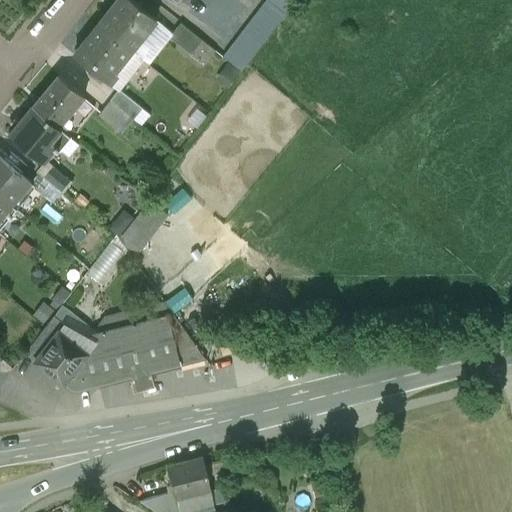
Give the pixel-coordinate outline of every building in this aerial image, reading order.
[(131,0),(118,0),(99,25),(143,60),(148,64),(172,34),(155,21),(156,20),(131,0)] [(265,0),(223,55),(241,69),(293,0),(265,0)] [(197,58),(208,42),(181,23),(169,38),(197,58)] [(87,40),(91,43),(78,60),(118,91),(143,60),(99,25),(87,40)] [(59,75),(33,106),(59,128),(85,97),(59,75)] [(33,106),(32,105),(8,134),(43,164),(55,150),(57,152),(59,149),(59,148),(60,147),(56,144),(54,146),(52,144),(52,143),(51,142),(61,130),(59,128),(33,106)] [(0,158),(0,197),(15,209),(27,195),(25,192),(31,185),(32,184),(0,158)] [(49,163),(39,175),(62,193),(63,194),(72,182),(49,163)] [(62,193),(39,175),(32,184),(31,185),(53,203),(62,193)] [(0,197),(0,222),(2,225),(15,209),(0,197)] [(147,200),(135,217),(123,208),(109,228),(142,250),(167,213),(147,200)] [(86,265),(99,283),(121,267),(114,259),(127,249),(120,239),(86,265)] [(89,293),(100,281),(81,263),(70,276),(89,293)] [(71,313),(62,305),(25,353),(71,390),(72,391),(74,391),(75,391),(78,391),(80,391),(130,378),(134,392),(155,387),(151,373),(206,360),(164,303),(105,317),(71,313)] [(0,382),(12,367),(0,356),(0,382)] [(202,457),(168,466),(173,485),(179,511),(186,511),(191,511),(190,511),(201,511),(198,497),(211,494),(202,457)] [(179,511),(173,485),(165,487),(167,493),(139,501),(156,511),(179,511)]
